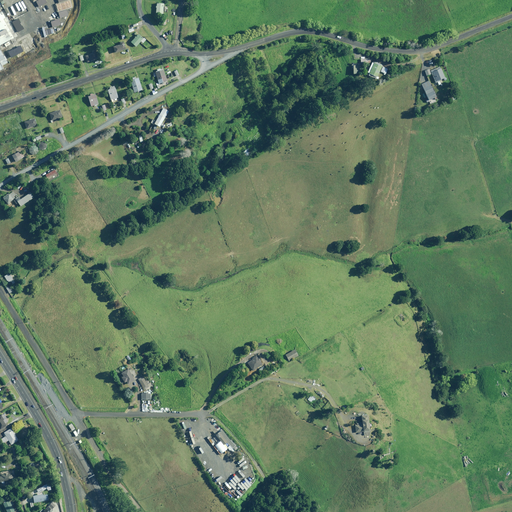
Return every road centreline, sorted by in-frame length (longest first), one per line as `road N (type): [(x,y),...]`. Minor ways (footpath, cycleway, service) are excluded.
road 1 (unclassified): [(240,47),(312,31),(409,51),(511,15)]
road 2 (unclassified): [(0,185),(205,69)]
road 3 (track): [(205,414),(277,380),(316,388),(361,439)]
road 4 (unclassified): [(0,108),(169,53)]
road 5 (trunk): [(70,511),(48,436),(0,356)]
road 6 (unclassified): [(0,290),(78,413)]
road 7 (track): [(289,511),(210,414)]
